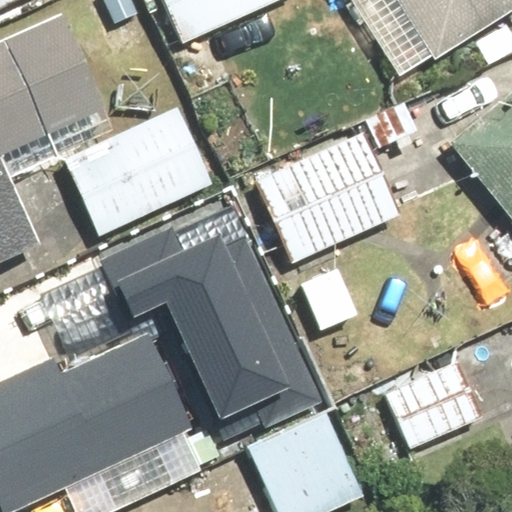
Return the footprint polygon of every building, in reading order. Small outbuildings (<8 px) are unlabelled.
[(161,0),(179,40),(270,0),(161,0)] [(511,0),(399,0),(442,70),(511,27),(511,0)] [(70,20),(0,53),(0,288),(58,261),(8,155),(111,106),(70,20)] [(511,97),(453,144),(511,217),(511,97)] [(97,233),(212,182),(182,113),(67,164),(97,233)] [(359,135),(256,179),(293,264),(396,220),(359,135)] [(95,250),(126,326),(158,313),(214,445),(321,400),(251,233),(225,244),(219,230),(185,244),(174,217),(95,250)] [(336,268),(301,285),(323,328),(358,310),(336,268)] [(152,325),(0,392),(0,489),(9,510),(197,426),(152,325)] [(456,361),(379,392),(406,459),(483,427),(456,361)]
